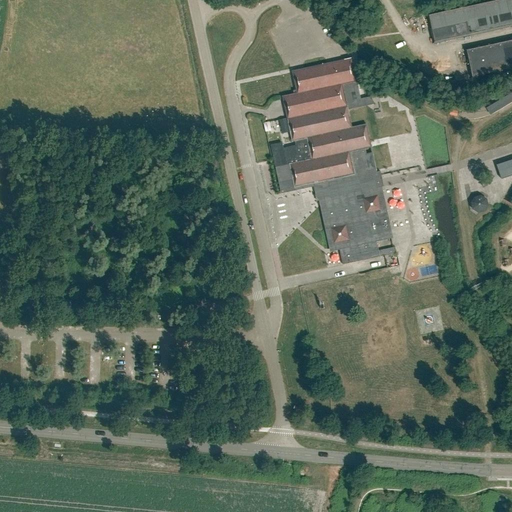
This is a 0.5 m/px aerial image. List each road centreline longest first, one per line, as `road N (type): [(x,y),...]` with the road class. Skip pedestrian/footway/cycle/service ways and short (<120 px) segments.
road 1 (unclassified): [(279,452),(282,415),(191,0)]
road 2 (tertiary): [(279,452),(0,427)]
road 3 (tertiary): [(511,469),(279,452)]
